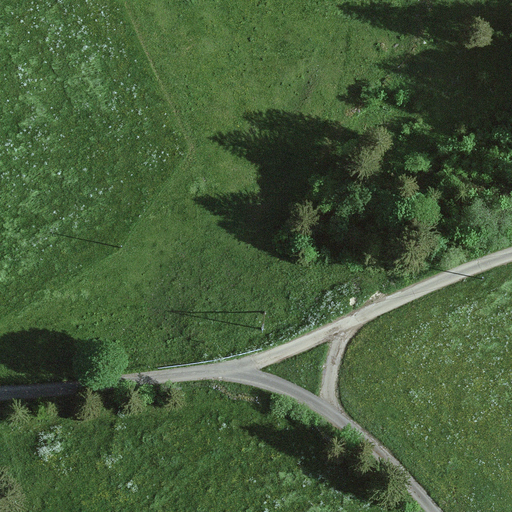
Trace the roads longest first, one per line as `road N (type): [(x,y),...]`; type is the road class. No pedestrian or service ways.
road 1 (unclassified): [(0,392),(215,370)]
road 2 (unclassified): [(352,322),(511,254)]
road 3 (unclassified): [(215,370),(352,322)]
road 4 (unclassified): [(332,411),(433,511)]
road 5 (unclassified): [(215,370),(291,390),(332,411)]
